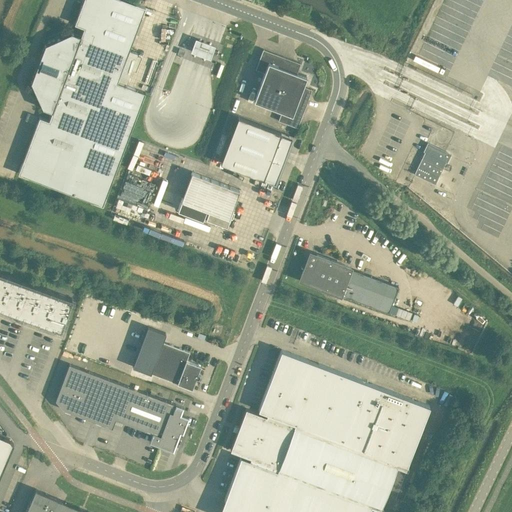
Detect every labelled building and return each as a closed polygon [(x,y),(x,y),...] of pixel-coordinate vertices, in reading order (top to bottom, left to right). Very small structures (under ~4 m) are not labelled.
[(18,173),(97,203),(103,205),(129,134),(145,92),(117,82),(145,7),(139,4),(127,0),(82,0),(74,24),(83,27),(80,36),(71,32),(45,44),(36,67),(31,82),(42,108),(52,111),(48,120),(39,116),(34,131),(18,173)] [(195,37),(190,50),(210,57),(215,44),(195,37)] [(256,69),(264,72),(254,100),(282,111),(278,120),(297,127),(300,122),(312,89),(303,86),(307,76),(297,73),(301,63),(263,49),(256,69)] [(238,116),(220,162),(263,179),(263,178),(275,182),(291,138),(280,134),(281,132),(238,116)] [(419,164),(414,174),(435,184),(438,176),(442,168),(444,164),(445,161),(448,156),(443,153),(428,146),(423,144),(419,152),(414,162),(419,164)] [(232,210),(239,189),(192,171),(177,209),(202,219),(206,209),(210,211),(206,220),(227,228),(233,210),(232,210)] [(317,254),(313,264),(305,265),(303,266),(301,264),(300,265),(304,267),(299,279),(341,295),(341,294),(388,312),(398,286),(351,268),(351,267),(317,254)] [(0,305),(2,307),(13,277),(0,272),(0,305)] [(27,282),(13,277),(2,307),(16,312),(27,282)] [(31,317),(42,287),(27,282),(16,312),(31,317)] [(46,322),(57,292),(42,287),(31,317),(46,322)] [(57,292),(46,322),(61,328),(72,298),(57,292)] [(133,366),(192,388),(196,378),(197,378),(199,373),(198,373),(201,365),(186,360),(189,352),(162,341),(165,333),(91,305),(76,345),(133,366)] [(237,511),(368,511),(371,506),(380,509),(396,465),(405,469),(429,405),(290,352),(281,349),(258,410),(267,413),(266,416),(257,412),(246,408),(239,426),(238,429),(237,431),(230,449),(242,454),(250,457),(250,460),(241,456),(228,489),(224,500),(240,506),(237,511)] [(180,414),(183,407),(181,406),(182,402),(175,400),(174,403),(69,363),(55,400),(63,409),(112,427),(115,418),(153,433),(150,441),(159,444),(173,449),(180,430),(177,429),(179,425),(184,427),(187,417),(180,414)] [(0,471),(1,471),(4,462),(5,462),(7,457),(6,456),(10,449),(13,442),(10,438),(5,436),(0,433),(0,471)] [(89,511),(84,510),(82,509),(64,501),(35,489),(25,511),(89,511)]
